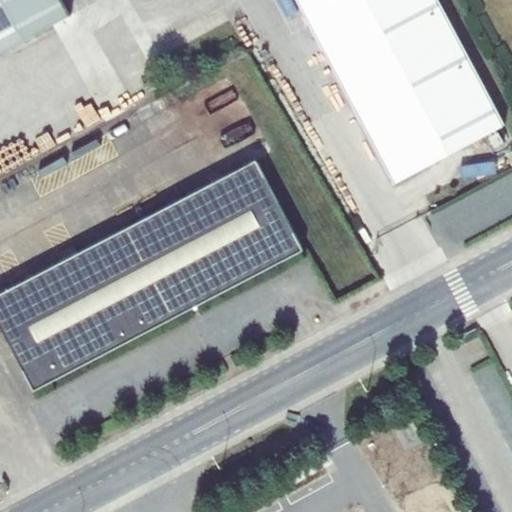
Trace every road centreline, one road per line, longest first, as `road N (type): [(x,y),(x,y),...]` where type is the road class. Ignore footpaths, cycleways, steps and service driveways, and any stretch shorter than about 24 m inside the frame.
road 1 (unknown): [(236,0),(254,15),(417,311),(511,460)]
road 2 (unclassified): [(40,511),(511,261)]
